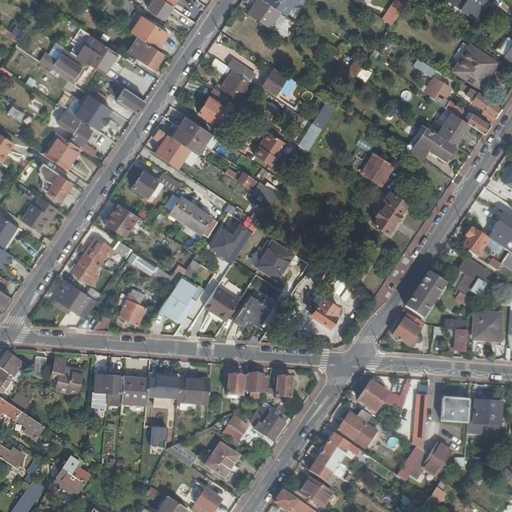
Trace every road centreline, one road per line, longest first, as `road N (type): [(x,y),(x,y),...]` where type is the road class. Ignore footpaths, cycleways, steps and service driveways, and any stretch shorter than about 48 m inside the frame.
road 1 (residential): [(3,336),(228,0)]
road 2 (residential): [(350,363),(3,336)]
road 3 (residential): [(350,363),(511,122)]
road 4 (residential): [(251,511),(350,363)]
road 5 (residential): [(511,375),(350,363)]
